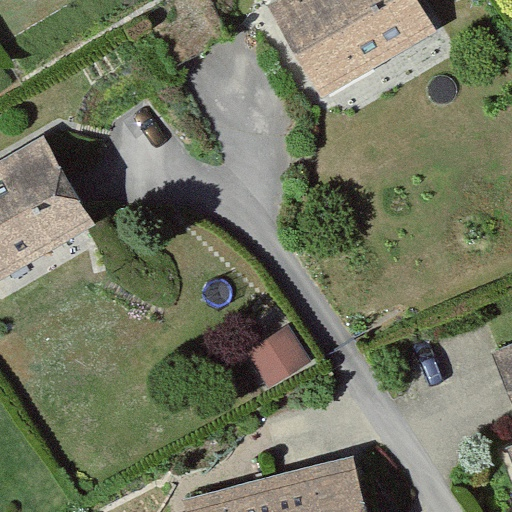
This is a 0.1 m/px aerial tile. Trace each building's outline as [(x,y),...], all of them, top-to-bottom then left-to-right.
[(406,0),(254,0),(251,2),(311,108),(430,41),(406,0)] [(32,140),(0,157),(0,278),(83,234),(32,140)] [(511,337),(500,342),(511,373),(511,337)] [(511,445),(499,451),(511,483),(511,445)] [(356,511),(344,460),(172,500),(175,511),(356,511)]
